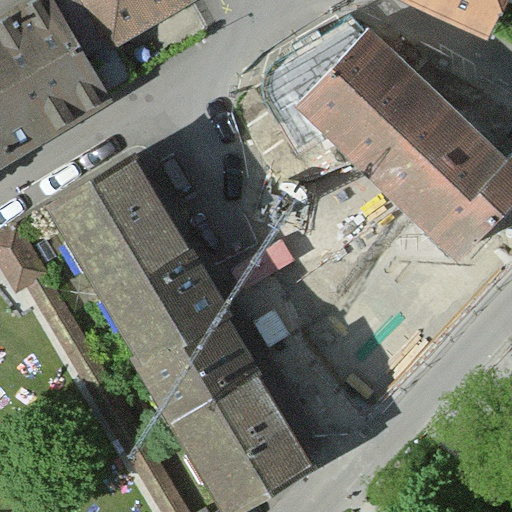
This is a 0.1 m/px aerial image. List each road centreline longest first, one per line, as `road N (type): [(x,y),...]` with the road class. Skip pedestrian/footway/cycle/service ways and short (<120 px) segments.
road 1 (residential): [(166,108),(354,463)]
road 2 (residential): [(354,463),(511,302)]
road 3 (residential): [(0,199),(166,108)]
road 4 (residential): [(511,69),(367,0)]
road 5 (residential): [(166,108),(274,18)]
